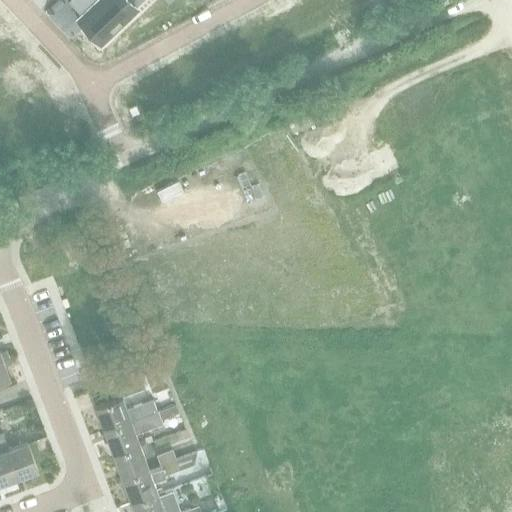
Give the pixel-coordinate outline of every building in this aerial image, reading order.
[(67,0),(81,14),(77,18),(99,43),(136,9),(128,0),(67,0)] [(510,78),(500,56),(464,72),(473,94),(510,78)] [(511,101),(511,83),(510,78),(473,94),(482,115),(511,101)] [(438,108),(435,101),(423,106),(426,113),(438,108)] [(511,127),(511,101),(482,115),(491,136),(511,127)] [(372,143),(362,117),(322,132),(332,158),(372,143)] [(447,129),(444,122),(432,127),(435,134),(447,129)] [(405,130),(402,123),(390,128),(393,135),(405,130)] [(450,136),(447,129),(435,134),(438,142),(450,136)] [(408,137),(405,130),(393,135),(395,142),(408,137)] [(381,168),(372,143),(332,158),(342,183),(381,168)] [(390,193),(381,168),(342,183),(351,208),(390,193)] [(259,192),(251,172),(215,186),(223,206),(259,192)] [(424,180),(421,173),(409,178),(412,185),(424,180)] [(427,188),(424,180),(412,185),(414,192),(427,188)] [(177,196),(188,192),(185,185),(174,189),(177,196)] [(471,194),(468,186),(456,192),(459,199),(471,194)] [(230,225),(267,211),(259,192),(223,206),(230,225)] [(400,218),(390,193),(351,208),(361,233),(400,218)] [(474,201),(471,194),(459,199),(462,206),(474,201)] [(274,230),(267,211),(230,225),(238,244),(274,230)] [(410,244),(400,218),(361,233),(370,259),(410,244)] [(443,231),(441,224),(428,229),(431,236),(443,231)] [(205,235),(202,228),(191,232),(194,239),(205,235)] [(246,264),(282,250),(274,230),(238,244),(246,264)] [(208,242),(205,235),(194,239),(197,247),(208,242)] [(495,255),(493,247),(480,252),(482,259),(495,255)] [(502,276),(500,269),(487,273),(490,281),(502,276)] [(299,294),(292,274),(255,288),(263,308),(299,294)] [(505,284),(502,276),(490,281),(492,288),(505,284)] [(225,286),(222,279),(211,283),(214,290),(225,286)] [(217,298),(228,293),(225,286),(214,290),(217,298)] [(271,327),(307,313),(299,294),(263,308),(271,327)] [(444,336),(434,310),(395,324),(405,350),(444,336)] [(278,346),(314,332),(307,313),(271,327),(278,346)] [(478,323),(475,316),(463,320),(465,328),(478,323)] [(481,330),(478,323),(465,328),(468,335),(481,330)] [(245,337),(242,330),(231,334),(234,342),(245,337)] [(322,351),(314,332),(278,346),(285,365),(322,351)] [(454,361),(444,336),(405,350),(414,376),(454,361)] [(248,344),(245,337),(234,342),(237,349),(248,344)] [(329,370),(322,351),(285,365),(293,384),(329,370)] [(8,356),(0,358),(0,380),(9,377),(4,364),(10,361),(8,356)] [(463,386),(454,361),(414,376),(424,401),(463,386)] [(497,373),(494,366),(482,371),(484,378),(497,373)] [(260,375),(257,368),(246,372),(249,380),(260,375)] [(301,404),(337,390),(329,370),(293,384),(301,404)] [(500,380),(497,373),(484,378),(487,385),(500,380)] [(140,375),(108,387),(112,398),(122,395),(144,387),(140,375)] [(263,382),(260,375),(249,380),(252,387),(263,382)] [(473,411),(463,386),(424,401),(433,426),(473,411)] [(112,398),(95,405),(104,429),(131,419),(157,409),(152,397),(126,407),(122,395),(112,398)] [(131,419),(104,429),(113,454),(140,444),(136,433),(162,423),(157,409),(131,419)] [(482,436),(473,411),(433,426),(443,451),(482,436)] [(511,424),(511,416),(499,420),(502,427),(511,424)] [(280,426),(277,418),(266,422),(269,430),(280,426)] [(511,432),(511,424),(502,427),(504,435),(511,432)] [(9,448),(3,433),(0,433),(0,451),(3,450),(13,478),(37,470),(27,441),(9,448)] [(492,461),(482,436),(443,451),(452,476),(492,461)] [(140,444),(113,454),(122,478),(149,468),(140,444)] [(172,448),(156,454),(160,464),(175,458),(172,448)] [(0,483),(13,478),(3,450),(0,451),(0,483)] [(175,458),(160,464),(164,474),(179,468),(175,458)] [(501,487),(492,461),(452,476),(462,502),(501,487)] [(149,468),(122,478),(131,502),(158,492),(154,481),(165,476),(164,474),(160,464),(149,468)] [(378,495),(370,475),(334,490),(342,509),(378,495)] [(297,500),(308,495),(305,488),(294,492),(297,500)] [(177,511),(178,511),(170,490),(159,494),(158,492),(131,502),(134,511),(177,511)] [(343,511),(384,511),(378,495),(342,509),(343,511)]
